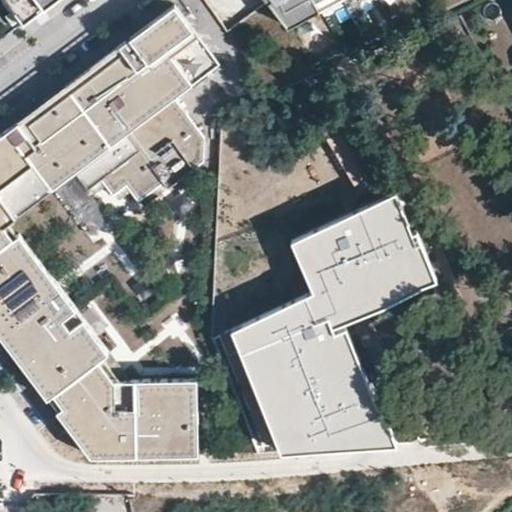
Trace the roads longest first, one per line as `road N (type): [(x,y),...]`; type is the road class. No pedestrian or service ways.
road 1 (residential): [(44,476),(276,484),(511,450)]
road 2 (residential): [(117,0),(0,87)]
